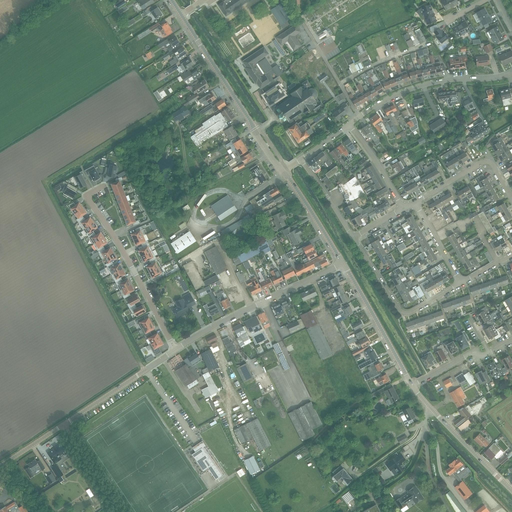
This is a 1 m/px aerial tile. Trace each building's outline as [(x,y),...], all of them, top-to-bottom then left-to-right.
[(143,9),(149,5),(153,2),(152,0),(140,0),(138,2),(143,9)] [(225,0),(218,5),(226,17),(250,0),(225,0)] [(458,4),(455,0),(444,0),(441,2),(446,10),(452,7),(452,6),(454,5),(455,6),(458,4)] [(272,9),(271,10),(281,26),(282,29),(289,25),(288,22),(287,21),(293,18),(283,2),(272,9)] [(421,8),(426,25),(436,21),(434,14),(433,15),(432,12),(430,5),(421,8)] [(145,12),(141,14),(143,17),(144,17),(151,12),(156,19),(160,17),(159,16),(161,14),(157,8),(153,10),(151,7),(147,10),(145,11),(145,12)] [(476,14),(473,15),(477,23),(480,21),(482,25),(491,21),(489,17),(488,18),(487,15),(488,15),(484,8),(476,13),(476,14)] [(458,37),(470,31),(465,22),(462,24),(462,25),(460,26),(459,25),(453,29),(458,37)] [(158,23),(150,28),(152,31),(157,28),(160,26),(158,23)] [(160,26),(157,28),(160,31),(164,37),(172,32),(170,30),(171,29),(167,23),(164,24),(160,26)] [(294,50),(295,50),(301,46),(300,46),(303,44),(297,34),(301,32),(296,25),(276,38),(281,45),(284,43),(291,52),(293,50),(294,50)] [(494,44),(503,39),(502,36),(501,36),(499,34),(500,33),(496,27),(488,31),(494,44)] [(436,38),(441,44),(449,38),(444,32),(442,33),(439,28),(434,32),(437,37),(436,38)] [(326,30),(317,35),(320,41),(329,36),(326,30)] [(420,30),(415,33),(421,44),(426,41),(420,30)] [(167,48),(169,52),(179,45),(178,43),(179,42),(176,37),(169,42),(170,44),(169,45),(170,46),(167,48)] [(160,49),(163,46),(168,43),(166,40),(162,43),(161,43),(157,46),(160,49)] [(392,51),(398,48),(396,43),(390,45),(392,51)] [(490,44),(483,47),(486,53),(493,50),(490,44)] [(171,66),(182,59),(186,56),(185,54),(186,53),(183,47),(173,53),(176,56),(173,58),(174,59),(169,62),(171,66)] [(250,76),(269,63),(264,56),(268,54),(264,47),(242,62),(246,67),(245,68),(250,76)] [(511,52),(511,51),(498,57),(502,66),(511,60),(511,52)] [(309,54),(305,57),(313,67),(317,63),(309,54)] [(475,58),(476,61),(476,66),(489,65),(488,56),(475,58)] [(464,66),(467,65),(466,57),(455,58),(455,59),(449,60),(450,69),(457,68),(457,69),(465,68),(464,66)] [(187,69),(188,71),(189,71),(192,68),(191,66),(194,64),(190,58),(181,64),(184,70),(187,69)] [(434,59),(431,60),(432,64),(433,64),(436,73),(445,70),(443,65),(441,66),(440,62),(435,63),(434,59)] [(260,89),(261,88),(267,84),(273,80),(270,76),(275,73),(278,77),(283,73),(277,65),(272,68),(269,63),(250,76),(256,84),(257,83),(260,89)] [(166,71),(169,74),(179,68),(176,64),(166,71)] [(432,64),(427,65),(427,68),(429,74),(430,74),(430,75),(433,74),(432,74),(436,73),(433,64),(432,64)] [(386,70),(384,71),(381,65),(375,68),(376,69),(379,68),(381,72),(382,71),(384,75),(387,74),(386,70)] [(418,71),(416,71),(417,77),(424,76),(423,70),(423,69),(422,67),(419,68),(418,65),(416,65),(417,68),(418,71)] [(188,71),(181,76),(184,81),(192,77),(194,79),(191,81),(192,84),(198,81),(196,78),(201,75),(197,69),(191,73),(189,71),(188,71)] [(398,74),(399,74),(403,82),(409,80),(406,71),(402,72),(401,73),(399,69),(396,70),(398,74)] [(369,71),(367,72),(365,73),(369,79),(370,78),(372,81),(369,83),(371,87),(373,86),(375,85),(371,77),(372,76),(369,71)] [(416,71),(409,73),(410,79),(417,77),(416,71)] [(165,73),(155,80),(158,83),(162,80),(163,82),(168,78),(165,73)] [(399,74),(398,74),(396,75),(397,76),(394,77),(395,79),(394,79),(397,85),(403,82),(399,74)] [(388,81),(390,87),(397,85),(394,79),(388,81)] [(185,106),(190,102),(199,97),(196,94),(200,91),(201,93),(205,90),(204,89),(208,86),(204,80),(199,83),(198,81),(192,84),(196,90),(194,91),(194,93),(195,94),(182,103),(185,106)] [(311,86),(307,80),(302,84),(303,86),(301,87),(301,86),(290,93),(292,96),(277,106),(279,108),(276,110),(278,113),(276,114),(279,120),(282,118),(284,121),(286,120),(288,122),(291,126),(297,122),(294,118),(302,112),(304,114),(312,109),(314,112),(316,111),(323,106),(320,101),(319,102),(316,98),(317,97),(317,96),(317,95),(317,94),(317,93),(317,92),(317,91),(316,90),(315,89),(314,89),(313,89),(312,88),(311,88),(311,89),(310,89),(309,87),(311,86)] [(270,105),(276,100),(285,95),(284,93),(286,91),(281,84),(264,96),(270,105)] [(366,93),(363,95),(367,100),(372,97),(367,89),(365,85),(362,87),(366,93)] [(374,88),(378,94),(384,90),(380,85),(374,88)] [(373,86),(371,87),(367,89),(372,97),(378,94),(374,88),(373,86)] [(500,91),(501,96),(503,106),(510,104),(508,98),(511,98),(509,89),(500,91)] [(494,97),(493,94),(491,90),(486,91),(488,98),(483,100),(484,102),(491,100),(490,98),(494,97)] [(452,105),(454,105),(460,104),(459,93),(456,93),(455,91),(450,92),(452,105)] [(358,98),(361,104),(367,100),(363,95),(362,92),(360,93),(356,96),(358,98)] [(450,92),(438,93),(439,101),(446,100),(447,103),(449,107),(452,105),(450,92)] [(205,96),(198,101),(200,104),(203,102),(205,105),(208,103),(211,101),(215,99),(212,93),(210,94),(209,94),(205,96)] [(352,101),(353,103),(355,107),(361,104),(358,98),(352,101)] [(414,110),(425,107),(422,98),(412,101),(414,110)] [(470,99),(462,103),(465,107),(466,109),(467,112),(468,111),(470,110),(474,108),(472,104),(470,99)] [(201,111),(199,113),(201,116),(206,112),(212,108),(213,109),(215,112),(226,105),(222,100),(218,102),(215,105),(214,104),(212,106),(211,104),(204,109),(201,111)] [(332,114),(334,116),(337,120),(347,113),(345,111),(348,108),(345,103),(341,106),(342,107),(332,114)] [(390,107),(394,115),(395,118),(399,116),(394,105),(390,107)] [(384,110),(386,114),(388,118),(389,118),(391,121),(394,120),(392,117),(394,115),(390,107),(384,110)] [(191,137),(190,137),(197,148),(201,145),(201,144),(207,140),(211,137),(218,133),(228,126),(226,123),(231,120),(235,117),(231,111),(230,112),(227,108),(223,111),(217,115),(215,116),(215,115),(202,124),(203,126),(198,129),(198,130),(195,132),(196,133),(191,137)] [(184,119),(179,110),(171,115),(175,122),(178,120),(179,121),(184,119)] [(470,113),(470,114),(474,121),(479,117),(477,114),(477,113),(478,113),(476,110),(470,113)] [(323,113),(316,118),(318,121),(325,116),(323,113)] [(382,122),(380,118),(377,114),(370,119),(379,133),(382,131),(378,126),(377,127),(376,126),(382,122)] [(411,120),(407,123),(412,132),(418,128),(417,122),(415,117),(410,119),(411,120)] [(401,129),(406,126),(401,118),(396,121),(401,129)] [(435,135),(448,127),(442,118),(429,126),(435,135)] [(387,122),(391,127),(391,128),(394,133),(397,131),(391,121),(390,120),(387,122)] [(291,126),(288,128),(289,129),(288,129),(295,139),(295,140),(297,142),(298,143),(299,142),(299,143),(302,141),(302,140),(304,138),(305,139),(307,137),(309,136),(309,135),(311,134),(310,134),(313,132),(310,128),(307,122),(303,125),(301,121),(298,124),(297,122),(291,126)] [(472,135),(481,129),(485,126),(483,121),(469,130),(472,135)] [(232,126),(228,129),(223,132),(229,140),(234,137),(233,136),(237,134),(234,130),(232,126)] [(367,139),(370,137),(374,142),(378,138),(372,129),(369,131),(365,126),(361,130),(367,139)] [(485,127),(470,136),(474,141),(488,132),(485,127)] [(416,136),(418,139),(416,140),(418,144),(422,142),(416,132),(412,135),(414,138),(416,136)] [(492,146),(495,151),(502,147),(506,145),(501,137),(492,142),(494,145),(492,146)] [(344,142),(347,146),(351,153),(356,149),(358,152),(361,150),(356,143),(354,145),(349,138),(344,142)] [(230,150),(231,152),(243,144),(240,139),(232,145),(230,142),(225,145),(227,147),(230,146),(231,149),(230,150)] [(233,152),(236,157),(228,162),(230,165),(241,158),(239,156),(247,151),(243,144),(231,152),(232,152),(233,152)] [(336,148),(339,152),(341,155),(343,153),(348,160),(351,158),(352,159),(354,158),(351,154),(349,155),(341,144),(336,148)] [(505,153),(509,150),(508,148),(508,149),(506,145),(502,147),(495,151),(498,156),(505,152),(505,153)] [(329,153),(332,157),(335,160),(337,159),(347,173),(351,170),(335,149),(329,153)] [(503,161),(504,164),(511,159),(511,153),(509,150),(505,153),(505,152),(498,156),(502,162),(503,161)] [(313,159),(319,166),(320,165),(319,164),(321,162),(322,164),(324,162),(328,167),(331,164),(322,152),(313,159)] [(465,152),(460,155),(464,162),(469,159),(465,152)] [(249,153),(245,156),(241,158),(242,160),(244,163),(252,159),(249,153)] [(396,172),(400,170),(407,166),(403,160),(407,157),(409,155),(407,153),(405,154),(397,158),(399,161),(392,165),(396,172)] [(460,155),(455,158),(459,164),(464,162),(460,155)] [(459,164),(455,158),(454,156),(450,159),(451,161),(454,167),(459,164)] [(307,163),(314,173),(317,171),(320,168),(319,166),(313,159),(307,163)] [(438,167),(436,162),(435,163),(433,161),(431,163),(432,165),(428,167),(429,170),(435,167),(436,168),(438,167)] [(446,164),(447,166),(450,170),(454,167),(451,161),(446,164)] [(243,164),(237,167),(233,169),(234,172),(239,170),(245,167),(243,164)] [(116,166),(110,165),(109,168),(106,167),(105,172),(106,173),(106,172),(108,173),(108,176),(114,177),(115,172),(117,172),(117,169),(116,168),(116,166)] [(257,165),(250,170),(252,173),(254,172),(257,177),(254,179),(256,182),(259,180),(261,183),(266,180),(262,174),(259,169),(257,165)] [(369,174),(374,170),(371,165),(365,169),(369,174)] [(93,166),(84,171),(87,176),(90,174),(94,181),(95,180),(95,181),(99,179),(99,178),(100,178),(93,166)] [(325,174),(326,176),(328,179),(334,175),(336,177),(342,173),(340,170),(339,171),(336,166),(325,174)] [(411,169),(418,180),(415,182),(419,188),(424,185),(420,179),(421,179),(419,177),(419,176),(415,171),(414,167),(411,169)] [(372,179),(378,176),(374,170),(369,174),(372,179)] [(431,173),(434,179),(440,175),(437,170),(431,173)] [(86,177),(82,171),(79,173),(80,174),(74,178),(80,188),(86,185),(83,179),(86,177)] [(431,173),(426,176),(429,182),(434,179),(431,173)] [(429,182),(426,176),(425,174),(419,177),(421,179),(420,179),(424,185),(429,182)] [(483,187),(490,183),(487,177),(485,178),(483,174),(475,179),(481,188),(483,187)] [(372,179),(375,184),(381,181),(378,176),(372,179)] [(116,182),(111,184),(113,190),(121,186),(119,181),(122,180),(121,177),(115,180),(116,182)] [(358,207),(354,200),(364,194),(355,177),(345,184),(343,185),(342,183),(340,184),(345,194),(344,194),(346,200),(347,199),(348,199),(350,202),(346,204),(348,207),(344,209),(348,215),(355,211),(354,209),(358,207)] [(408,182),(410,185),(413,191),(419,188),(415,182),(412,184),(410,181),(411,180),(410,178),(401,183),(403,185),(408,182)] [(384,186),(381,181),(375,184),(372,186),(370,187),(365,190),(367,194),(372,191),(372,190),(375,189),(374,188),(376,187),(378,189),(384,186)] [(483,187),(481,188),(479,189),(480,191),(485,189),(486,192),(493,188),(490,183),(483,187)] [(67,196),(72,199),(76,192),(74,191),(76,188),(68,184),(66,187),(67,188),(63,194),(64,194),(63,196),(67,198),(67,196)] [(408,194),(413,191),(410,185),(404,189),(406,192),(408,194)] [(465,188),(463,189),(469,199),(474,196),(474,197),(477,195),(474,191),(472,193),(470,189),(467,185),(465,185),(465,187),(465,188)] [(113,190),(115,195),(123,191),(121,186),(113,190)] [(251,204),(244,208),(247,213),(253,209),(254,209),(279,193),(276,187),(275,188),(268,192),(260,198),(261,200),(257,203),(254,198),(249,201),(251,204)] [(386,188),(376,193),(378,197),(387,191),(386,188)] [(486,192),(482,194),(483,196),(488,194),(489,197),(496,193),(493,188),(486,192)] [(469,199),(463,189),(460,191),(460,190),(458,190),(457,191),(459,194),(456,195),(459,201),(463,207),(466,205),(464,202),(469,199)] [(123,191),(115,195),(117,200),(125,196),(123,191)] [(279,193),(254,209),(256,213),(264,208),(274,201),(275,203),(279,201),(283,198),(279,193)] [(375,205),(376,207),(373,209),(376,215),(380,213),(385,210),(382,204),(380,202),(379,199),(378,198),(375,193),(373,194),(374,196),(375,195),(377,198),(375,199),(376,200),(375,201),(377,204),(375,205)] [(451,193),(445,196),(449,202),(454,199),(451,193)] [(489,197),(485,199),(486,201),(491,199),(493,203),(499,199),(496,193),(489,197)] [(215,212),(220,221),(237,210),(231,201),(227,195),(211,206),(215,212)] [(125,196),(117,200),(119,205),(127,201),(125,196)] [(443,205),(449,202),(445,196),(440,199),(443,205)] [(440,199),(435,202),(438,208),(442,214),(445,220),(448,218),(445,212),(447,211),(445,209),(442,210),(440,207),(443,205),(440,199)] [(127,201),(119,205),(121,210),(129,206),(127,201)] [(387,201),(382,204),(385,210),(390,207),(387,201)] [(432,211),(438,208),(435,202),(429,206),(432,211)] [(68,205),(75,214),(83,207),(81,204),(80,205),(79,203),(76,205),(73,203),(68,205)] [(479,210),(481,213),(483,212),(486,210),(492,207),(490,203),(479,210)] [(500,212),(507,208),(504,203),(497,207),(500,212)] [(129,206),(121,210),(123,215),(131,211),(129,206)] [(355,210),(355,211),(358,213),(359,216),(351,221),(355,228),(364,222),(362,218),(366,216),(365,214),(367,213),(370,219),(376,215),(370,206),(363,210),(359,208),(355,210)] [(76,220),(78,222),(84,218),(82,216),(86,213),(85,211),(85,210),(83,207),(75,214),(78,218),(76,220)] [(507,208),(500,212),(503,216),(510,212),(507,208)] [(131,211),(123,215),(125,220),(133,216),(131,211)] [(511,216),(510,212),(503,216),(505,221),(511,217),(511,216)] [(277,229),(279,228),(285,225),(282,219),(285,217),(283,213),(280,214),(279,213),(272,216),(274,220),(273,221),(276,227),(274,228),(275,231),(278,230),(277,229)] [(221,232),(222,234),(223,236),(251,220),(248,215),(243,218),(243,219),(221,232)] [(133,216),(125,220),(127,225),(135,222),(133,216)] [(403,228),(415,222),(412,216),(406,220),(407,222),(403,224),(404,224),(401,225),(403,228)] [(84,218),(78,222),(83,230),(94,222),(92,219),(91,220),(90,218),(86,221),(84,218)] [(500,221),(494,225),(498,230),(504,227),(500,221)] [(83,230),(88,237),(94,233),(92,230),(97,227),(95,225),(96,225),(94,222),(83,230)] [(406,234),(409,233),(407,229),(410,227),(412,230),(418,227),(415,222),(403,228),(406,234)] [(136,232),(131,234),(134,240),(143,236),(145,235),(141,226),(135,229),(136,232)] [(437,235),(446,230),(444,226),(434,231),(437,235)] [(412,238),(421,232),(418,227),(412,230),(413,233),(410,235),(412,238)] [(294,245),(297,243),(301,241),(298,234),(300,233),(298,229),(296,230),(292,232),(289,228),(282,231),(285,236),(288,234),(294,245)] [(460,237),(463,236),(458,228),(454,231),(455,233),(457,232),(460,237)] [(376,241),(371,243),(374,249),(380,245),(379,242),(381,241),(378,235),(383,232),(381,229),(372,234),(376,241)] [(170,244),(177,254),(196,241),(189,231),(170,244)] [(409,239),(405,242),(406,244),(407,246),(412,243),(413,244),(415,243),(413,240),(416,238),(418,241),(424,238),(421,232),(412,238),(409,239)] [(88,237),(93,244),(104,237),(102,234),(102,235),(100,233),(96,236),(94,233),(88,237)] [(448,237),(451,242),(457,239),(453,234),(448,237)] [(498,241),(503,249),(508,246),(505,242),(508,240),(504,235),(501,237),(502,238),(498,241)] [(143,236),(134,240),(136,245),(141,243),(142,246),(149,243),(147,240),(145,241),(143,236)] [(93,244),(98,252),(104,248),(102,246),(107,243),(105,241),(106,240),(104,237),(93,244)] [(270,237),(265,239),(269,246),(274,244),(273,241),(270,237)] [(421,246),(427,243),(424,238),(418,241),(421,246)] [(503,249),(498,241),(496,238),(492,240),(493,242),(491,243),(494,248),(496,247),(499,252),(503,249)] [(211,244),(213,247),(222,242),(221,239),(211,244)] [(454,248),(460,245),(457,239),(451,242),(454,248)] [(478,249),(483,245),(480,240),(475,243),(478,249)] [(238,256),(232,259),(236,265),(242,262),(247,259),(248,260),(248,262),(251,260),(252,262),(255,261),(252,256),(258,254),(262,252),(263,251),(265,250),(266,253),(270,250),(266,242),(260,245),(255,247),(249,250),(244,253),(238,256)] [(139,251),(141,256),(152,251),(150,245),(149,243),(142,246),(143,249),(139,251)] [(424,252),(430,248),(427,243),(421,246),(424,252)] [(304,251),(305,254),(314,250),(311,244),(305,247),(304,246),(297,250),(299,253),(304,251)] [(374,249),(377,254),(383,250),(380,245),(374,249)] [(454,248),(457,253),(463,250),(460,245),(454,248)] [(98,252),(102,259),(114,253),(112,250),(111,250),(110,248),(105,251),(104,248),(98,252)] [(213,248),(204,252),(216,275),(225,271),(213,248)] [(424,252),(427,257),(433,254),(430,248),(424,252)] [(460,259),(468,254),(465,249),(463,250),(457,253),(460,259)] [(311,259),(312,258),(317,255),(314,250),(305,254),(307,258),(302,260),(304,263),(311,260),(311,259)] [(377,254),(380,259),(386,256),(383,250),(377,254)] [(152,251),(141,256),(144,262),(149,259),(150,262),(156,259),(155,256),(152,251)] [(102,259),(107,267),(113,264),(112,261),(116,258),(115,256),(116,256),(114,253),(102,259)] [(323,254),(318,257),(298,267),(297,264),(295,265),(293,262),(295,261),(295,260),(290,262),(297,276),(316,266),(318,269),(328,264),(325,258),(325,259),(323,254)] [(431,263),(432,262),(437,259),(433,254),(427,257),(431,263)] [(463,264),(469,261),(466,256),(468,254),(460,259),(463,264)] [(392,269),(397,266),(391,256),(389,257),(387,255),(386,256),(380,259),(383,264),(388,262),(392,269)] [(151,265),(147,267),(149,272),(161,267),(158,261),(156,259),(150,262),(151,265)] [(283,262),(290,277),(295,274),(291,267),(289,268),(284,259),(282,260),(283,262)] [(248,260),(242,263),(245,269),(251,266),(249,264),(248,262),(248,260)] [(192,261),(183,266),(195,290),(205,285),(205,286),(218,279),(216,275),(203,282),(192,261)] [(472,266),(470,262),(469,261),(463,264),(467,269),(472,266)] [(290,277),(283,262),(281,263),(282,266),(279,267),(285,279),(290,277)] [(107,267),(111,275),(123,269),(121,266),(120,266),(119,264),(115,266),(113,264),(107,267)] [(439,277),(443,283),(448,280),(445,274),(439,264),(434,267),(439,277)] [(273,270),(272,268),(270,265),(268,266),(271,271),(270,272),(273,277),(271,278),(274,285),(279,282),(273,270)] [(417,265),(411,269),(414,275),(421,272),(417,265)] [(161,267),(149,272),(152,278),(153,277),(157,275),(159,278),(165,275),(165,274),(163,271),(161,267)] [(273,270),(279,282),(283,280),(281,276),(280,273),(278,274),(275,268),(274,267),(272,268),(273,270)] [(439,277),(434,267),(432,268),(435,272),(431,274),(433,277),(436,275),(438,278),(434,280),(438,286),(443,283),(439,277)] [(397,269),(393,271),(395,274),(394,274),(394,275),(395,278),(396,278),(393,280),(396,286),(402,282),(401,282),(404,281),(403,279),(405,278),(403,274),(406,273),(404,269),(401,271),(399,268),(397,269)] [(111,275),(115,283),(122,280),(120,277),(125,274),(124,272),(125,272),(123,269),(111,275)] [(256,270),(259,277),(260,279),(258,280),(263,290),(268,288),(260,272),(258,269),(256,270)] [(260,272),(268,288),(272,285),(269,278),(267,280),(262,271),(260,272)] [(235,273),(241,284),(244,283),(238,272),(235,273)] [(180,273),(175,276),(176,279),(176,280),(179,281),(181,286),(185,283),(180,273)] [(219,281),(224,289),(229,286),(232,292),(230,293),(236,303),(243,300),(237,289),(234,291),(232,285),(228,276),(219,281)] [(506,276),(497,279),(500,287),(509,283),(506,276)] [(253,277),(250,279),(251,281),(257,293),(261,291),(256,279),(254,280),(253,277)] [(328,288),(334,285),(338,283),(336,277),(329,281),(330,284),(327,286),(325,282),(319,285),(321,291),(326,289),(325,288),(327,287),(328,288)] [(488,282),(491,290),(500,287),(497,279),(488,282)] [(115,283),(120,291),(131,284),(130,281),(129,282),(128,280),(123,282),(122,280),(115,283)] [(432,289),(438,286),(434,280),(429,283),(432,289)] [(251,281),(247,283),(249,286),(251,285),(252,287),(249,289),(250,291),(252,295),(257,293),(251,281)] [(404,288),(404,287),(402,282),(396,286),(399,291),(404,288)] [(404,288),(399,291),(402,296),(411,291),(409,288),(415,285),(414,282),(410,284),(407,286),(404,287),(404,288)] [(482,293),(491,290),(488,282),(479,286),(482,293)] [(424,286),(424,288),(427,292),(432,289),(429,283),(424,286)] [(120,291),(124,299),(130,296),(129,293),(133,290),(132,288),(133,288),(131,284),(120,291)] [(335,292),(337,296),(343,293),(340,285),(330,290),(332,294),(335,292)] [(208,286),(198,291),(200,296),(211,291),(208,286)] [(419,298),(424,295),(419,286),(411,291),(402,296),(405,302),(409,299),(411,303),(413,301),(411,297),(416,294),(419,298)] [(472,296),(482,293),(479,286),(470,289),(472,296)] [(217,298),(216,299),(219,304),(221,302),(222,304),(224,309),(230,306),(228,302),(229,302),(227,298),(225,294),(223,291),(220,293),(221,296),(217,298)] [(177,307),(173,310),(177,319),(182,316),(181,315),(189,311),(187,309),(195,304),(189,293),(182,296),(184,299),(183,300),(182,298),(174,303),(177,307)] [(342,307),(341,304),(347,301),(343,293),(337,296),(339,300),(335,302),(337,305),(336,304),(331,307),(332,308),(330,309),(332,312),(342,307)] [(301,296),(302,304),(317,301),(316,295),(312,296),(312,294),(301,296)] [(129,309),(135,306),(134,303),(139,300),(140,299),(138,296),(137,296),(136,295),(127,300),(129,303),(127,304),(129,309)] [(461,298),(463,306),(472,302),(470,295),(461,298)] [(452,302),(454,309),(463,306),(461,298),(452,302)] [(273,307),(275,311),(277,316),(284,313),(283,309),(282,307),(289,304),(287,300),(273,307)] [(312,309),(310,310),(313,315),(323,310),(321,305),(322,305),(320,302),(311,306),(312,309)] [(445,312),(454,309),(452,302),(442,305),(445,312)] [(206,305),(203,306),(208,316),(211,315),(219,312),(217,307),(216,307),(215,304),(210,306),(211,307),(208,309),(206,305)] [(136,316),(145,311),(144,310),(145,309),(143,306),(142,306),(137,308),(135,306),(129,309),(132,314),(134,313),(136,316)] [(348,307),(345,308),(343,309),(342,310),(344,313),(337,316),(340,321),(348,317),(347,315),(353,312),(350,306),(348,307)] [(476,316),(479,320),(487,316),(485,311),(487,310),(485,307),(480,310),(481,313),(476,316)] [(323,310),(313,315),(315,320),(317,319),(318,321),(327,317),(326,313),(325,314),(323,310)] [(442,311),(433,314),(436,321),(445,318),(442,311)] [(264,312),(258,315),(260,320),(263,326),(269,323),(266,317),(264,312)] [(436,321),(433,314),(424,317),(427,324),(436,321)] [(488,325),(493,322),(489,315),(487,316),(479,320),(481,325),(486,322),(488,325)] [(255,333),(262,329),(256,316),(245,322),(244,322),(249,333),(253,331),(255,333)] [(142,317),(136,321),(140,329),(152,322),(151,319),(150,320),(149,318),(144,320),(142,317)] [(320,324),(318,325),(320,330),(330,325),(328,321),(329,320),(327,317),(318,321),(320,324)] [(415,320),(417,328),(421,326),(422,329),(428,327),(427,324),(424,317),(415,320)] [(408,331),(413,329),(417,328),(415,320),(406,324),(408,331)] [(360,321),(356,323),(355,324),(354,323),(352,324),(353,325),(351,326),(354,331),(363,325),(360,321)] [(152,322),(140,329),(145,337),(151,333),(150,331),(154,328),(153,326),(154,326),(152,322)] [(493,322),(488,325),(489,327),(484,330),(487,335),(495,330),(493,325),(495,324),(493,322)] [(339,329),(344,339),(347,338),(350,336),(348,332),(347,333),(345,329),(344,329),(341,323),(338,324),(340,329),(339,329)] [(249,339),(246,331),(243,326),(242,327),(240,324),(233,328),(234,329),(238,338),(236,339),(239,344),(249,339)] [(330,325),(320,330),(322,334),(324,333),(326,336),(335,332),(333,328),(332,329),(330,325)] [(295,334),(287,338),(295,354),(303,351),(301,346),(302,346),(304,350),(312,346),(303,329),(296,333),(298,338),(297,338),(295,334)] [(494,337),(496,339),(501,336),(497,329),(495,330),(487,335),(489,340),(494,337)] [(348,345),(355,341),(365,336),(362,330),(355,334),(357,337),(354,339),(353,338),(348,341),(347,338),(344,339),(346,342),(348,345)] [(463,335),(456,339),(462,349),(469,345),(467,342),(470,340),(469,338),(464,330),(462,332),(463,335)] [(327,339),(325,340),(328,345),(338,340),(336,336),(337,335),(335,332),(326,336),(327,339)] [(151,333),(145,337),(146,340),(148,339),(151,343),(161,338),(159,335),(158,336),(157,333),(152,336),(151,333)] [(217,339),(215,335),(206,339),(210,347),(212,346),(213,349),(217,346),(215,341),(217,339)] [(252,342),(256,348),(266,343),(262,336),(252,342)] [(353,356),(368,348),(366,345),(369,343),(369,342),(368,340),(368,341),(366,337),(355,343),(359,349),(351,353),(353,356)] [(151,343),(149,344),(155,355),(161,352),(158,347),(163,344),(162,342),(162,341),(161,338),(151,343)] [(234,352),(235,352),(237,351),(232,342),(230,343),(227,338),(222,340),(231,358),(235,356),(234,352)] [(338,340),(328,345),(330,349),(332,348),(333,351),(343,347),(341,343),(340,344),(338,340)] [(449,348),(449,349),(452,354),(458,350),(453,342),(449,344),(447,341),(444,343),(447,349),(449,348)] [(435,353),(439,362),(446,358),(443,352),(446,350),(442,344),(437,348),(438,351),(435,353)] [(278,348),(270,352),(272,357),(281,353),(278,348)] [(336,356),(334,357),(336,361),(346,356),(344,352),(345,352),(343,348),(334,353),(336,356)] [(371,348),(363,352),(366,358),(369,357),(371,360),(377,357),(373,351),(371,348)] [(211,349),(201,354),(209,371),(211,370),(218,367),(211,349)] [(427,368),(431,365),(434,364),(432,362),(435,360),(430,351),(424,355),(425,357),(422,358),(427,368)] [(186,364),(175,371),(185,387),(200,377),(193,365),(201,360),(198,357),(199,356),(198,355),(198,356),(195,352),(188,357),(188,358),(183,361),(186,364)] [(229,367),(231,366),(229,363),(230,362),(226,353),(221,355),(226,364),(227,364),(229,367)] [(281,353),(272,357),(274,362),(283,357),(281,353)] [(346,356),(336,361),(338,366),(340,365),(342,368),(351,363),(349,360),(348,360),(346,356)] [(504,359),(502,360),(504,365),(505,367),(502,369),(505,374),(508,372),(507,370),(511,367),(511,361),(509,356),(507,357),(506,357),(504,359)] [(283,357),(274,362),(277,366),(285,362),(283,357)] [(364,364),(358,366),(360,370),(365,367),(369,365),(372,363),(370,360),(364,364)] [(285,362),(277,366),(279,371),(288,366),(285,362)] [(372,370),(363,375),(366,381),(368,380),(373,377),(376,376),(377,375),(375,373),(379,371),(383,369),(380,362),(375,365),(374,365),(373,363),(372,363),(369,365),(370,367),(372,370)] [(494,362),(487,366),(493,376),(496,374),(497,375),(501,376),(505,374),(502,369),(500,365),(497,367),(494,362)] [(343,371),(341,371),(344,376),(354,371),(352,367),(351,363),(342,368),(343,371)] [(253,378),(246,364),(237,368),(244,383),(245,382),(246,385),(251,382),(250,380),(253,378)] [(288,366),(279,371),(281,375),(290,371),(288,366)] [(290,371),(281,375),(283,380),(292,375),(290,371)] [(354,371),(344,376),(346,381),(348,380),(349,383),(358,378),(357,375),(356,376),(354,371)] [(475,374),(478,379),(481,384),(487,381),(487,382),(490,381),(488,376),(486,372),(485,372),(483,374),(482,372),(482,371),(475,374)] [(218,392),(209,372),(202,375),(208,387),(201,390),(205,398),(218,392)] [(455,378),(458,382),(465,378),(470,385),(475,382),(469,372),(464,375),(462,373),(455,378)] [(376,376),(373,377),(375,380),(376,379),(379,385),(389,381),(386,374),(382,376),(381,373),(377,375),(376,376)] [(292,375),(283,380),(286,385),(294,380),(292,375)] [(447,388),(451,386),(452,385),(452,383),(454,382),(451,377),(443,382),(447,388)] [(350,386),(349,386),(351,391),(361,386),(359,382),(360,382),(358,378),(349,383),(350,386)] [(361,386),(351,391),(353,396),(355,395),(357,398),(366,394),(364,390),(363,390),(361,386)] [(392,387),(388,389),(385,391),(389,399),(385,401),(388,405),(393,402),(398,399),(392,387)] [(374,397),(384,392),(382,388),(370,395),(372,398),(374,396),(374,397)] [(457,407),(462,405),(463,404),(464,405),(465,404),(459,394),(461,393),(458,388),(449,393),(457,407)] [(334,393),(329,396),(334,405),(339,403),(340,405),(343,403),(340,397),(337,399),(334,393)] [(327,403),(324,404),(327,410),(330,408),(329,407),(334,405),(329,396),(324,399),(327,403)] [(319,401),(314,404),(318,413),(323,411),(323,412),(327,410),(324,404),(321,406),(319,401)] [(311,411),(308,412),(311,418),(314,416),(314,415),(318,413),(314,404),(309,406),(311,411)] [(405,426),(413,422),(412,419),(415,417),(410,407),(402,411),(407,419),(403,421),(405,426)] [(457,427),(465,420),(466,421),(472,416),(465,407),(459,412),(462,416),(454,423),(457,427)] [(478,408),(472,411),(474,416),(480,413),(478,408)] [(303,409),(298,411),(302,421),(307,418),(308,419),(311,418),(308,412),(305,414),(303,409)] [(298,411),(293,414),(296,420),(293,421),(296,427),(299,425),(298,423),(302,421),(298,411)] [(257,419),(234,430),(241,444),(253,438),(259,451),(270,446),(257,419)] [(468,420),(462,424),(458,427),(458,428),(461,431),(471,423),(468,420)] [(181,436),(185,434),(176,422),(173,424),(181,436)] [(479,434),(478,436),(474,439),(482,447),(484,444),(486,447),(491,441),(486,437),(484,439),(479,434)] [(408,440),(406,436),(406,435),(397,439),(401,447),(409,443),(407,440),(408,440)] [(183,440),(188,448),(192,445),(188,438),(183,440)] [(195,452),(192,455),(199,465),(202,462),(214,481),(224,474),(212,455),(211,455),(205,446),(202,441),(192,448),(195,452)] [(54,449),(50,452),(52,455),(50,456),(54,463),(61,459),(59,456),(67,451),(62,443),(58,446),(57,446),(53,448),(54,449)] [(493,460),(496,457),(495,456),(501,450),(494,443),(489,449),(485,453),(491,459),(492,459),(493,460)] [(390,471),(391,471),(394,475),(405,467),(401,463),(406,459),(401,453),(397,456),(396,456),(388,461),(389,462),(385,464),(390,471)] [(502,465),(506,462),(509,459),(506,455),(499,461),(502,465)] [(253,456),(244,461),(250,474),(260,470),(253,456)] [(458,458),(455,461),(455,460),(449,465),(451,467),(446,470),(450,475),(452,473),(460,483),(455,487),(465,500),(472,494),(458,475),(466,468),(458,458)] [(35,459),(28,464),(29,467),(25,470),(30,478),(35,475),(33,472),(40,467),(42,470),(45,469),(39,460),(37,462),(35,459)] [(57,465),(52,468),(58,478),(61,476),(63,474),(57,465)] [(340,471),(337,468),(332,473),(335,476),(332,477),(337,483),(341,479),(347,486),(354,481),(343,468),(340,471)] [(56,480),(51,473),(46,477),(50,484),(56,480)] [(401,497),(395,501),(400,509),(406,505),(405,504),(412,499),(415,503),(423,498),(415,487),(407,492),(408,493),(401,498),(401,497)] [(349,491),(341,497),(343,499),(347,496),(350,501),(354,498),(349,491)] [(450,491),(445,494),(455,511),(466,511),(463,508),(450,491)] [(14,503),(13,502),(6,507),(5,507),(0,509),(0,511),(12,511),(18,508),(20,511),(27,511),(23,505),(19,508),(15,502),(14,503)]
